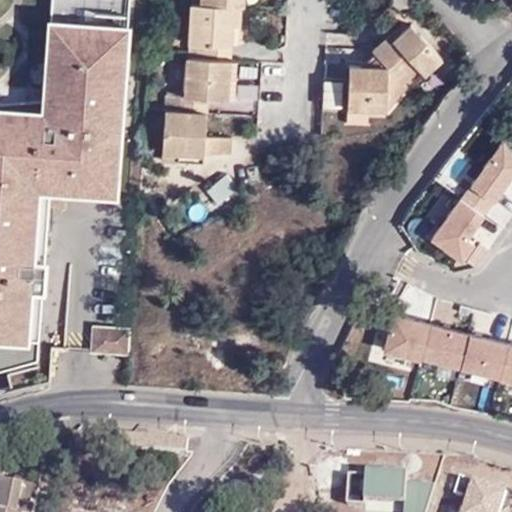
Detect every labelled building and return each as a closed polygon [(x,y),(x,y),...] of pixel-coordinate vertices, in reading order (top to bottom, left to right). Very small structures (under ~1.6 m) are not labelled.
[(40,317),(48,187),(114,192),(125,0),(47,0),(41,97),(0,94),(0,366),(37,356),(40,317)] [(204,39),(203,54),(230,56),(232,21),(239,22),(240,3),(201,1),(193,0),(191,37),(204,39)] [(388,37),(374,49),(379,55),(403,82),(419,69),(438,53),(438,51),(413,25),(392,43),(388,37)] [(179,91),(178,105),(204,107),(205,92),(229,93),(229,80),(230,56),(203,54),(190,53),(188,91),(181,91),(179,91)] [(443,58),(438,53),(419,69),(425,75),(443,58)] [(389,106),(409,89),(403,82),(379,55),(367,66),(350,65),(349,104),(389,106)] [(342,102),(343,73),(323,73),(322,101),(342,102)] [(159,156),(177,156),(178,142),(201,143),(201,136),(202,130),(204,107),(178,105),(163,105),(159,156)] [(511,144),(502,131),(469,176),(493,195),(511,170),(511,144)] [(200,147),(228,147),(228,137),(201,136),(201,143),(200,147)] [(186,157),(199,157),(200,147),(201,143),(178,142),(177,156),(186,157)] [(228,172),(206,184),(214,200),(237,189),(228,172)] [(427,233),(461,259),(475,241),(466,229),(485,207),(460,188),(427,233)] [(423,352),(431,314),(392,305),(380,342),(423,352)] [(458,363),(469,323),(431,314),(423,352),(458,363)] [(119,349),(123,325),(93,323),(91,348),(119,349)] [(499,374),(509,332),(469,323),(458,363),(499,374)] [(126,350),(127,325),(123,325),(119,349),(126,350)] [(511,377),(511,333),(509,332),(499,374),(511,377)] [(37,508),(39,491),(2,484),(0,492),(0,511),(33,511),(34,507),(37,508)]
